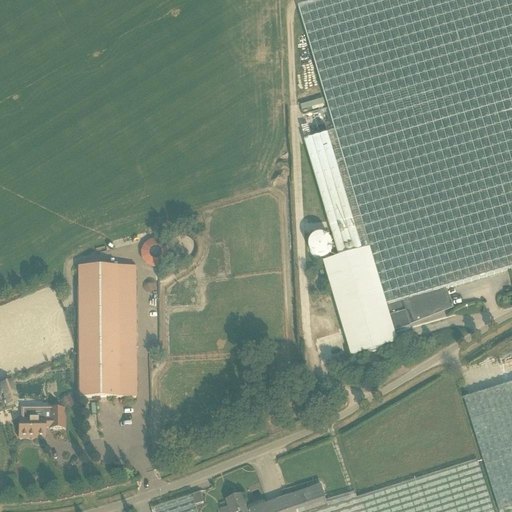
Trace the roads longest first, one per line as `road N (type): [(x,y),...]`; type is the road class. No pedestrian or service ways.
road 1 (unclassified): [(97,511),(330,422),(511,313)]
road 2 (unknown): [(144,497),(140,271)]
